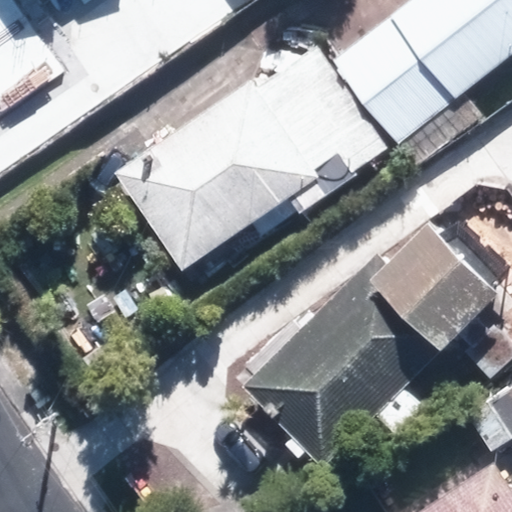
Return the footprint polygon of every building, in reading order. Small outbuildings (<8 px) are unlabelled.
[(511,0),(402,0),(329,61),(399,144),(511,48),(511,0)] [(176,273),(289,197),(297,209),(382,152),(312,47),(253,87),(248,80),(109,173),(176,273)] [(486,296),(417,226),(362,280),(431,350),(486,296)] [(424,358),(345,281),(241,388),(320,465),(424,358)] [(420,511),(511,511),(511,504),(485,466),(420,511)]
